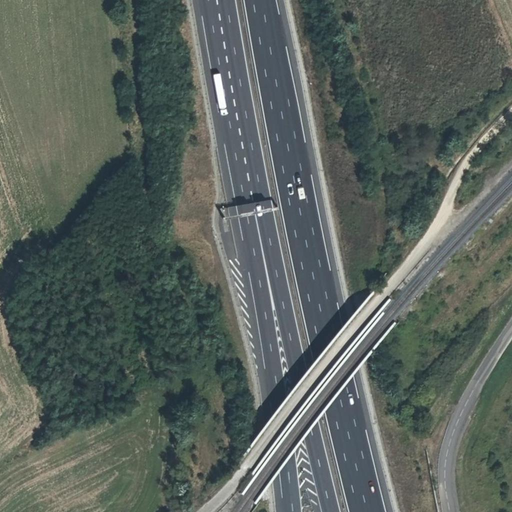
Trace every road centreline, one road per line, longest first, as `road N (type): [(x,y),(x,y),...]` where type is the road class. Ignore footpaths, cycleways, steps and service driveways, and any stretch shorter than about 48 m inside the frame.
road 1 (motorway): [(369,511),(262,0)]
road 2 (unclassified): [(511,113),(471,160),(424,239),(200,511)]
road 3 (motorway): [(241,148),(332,511)]
road 4 (motorway): [(241,148),(292,511)]
road 5 (residential): [(449,511),(452,430),(511,329)]
road 6 (motorway): [(217,0),(241,148)]
